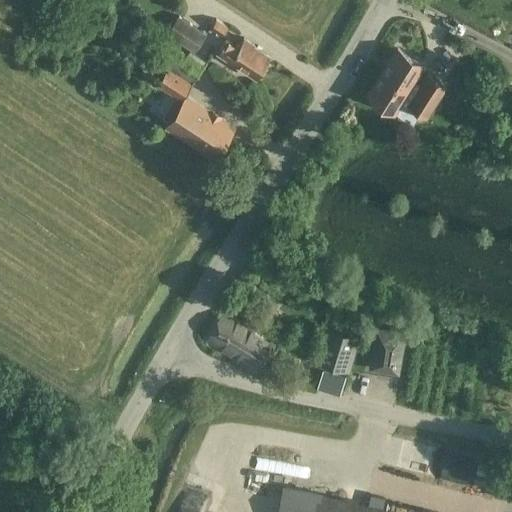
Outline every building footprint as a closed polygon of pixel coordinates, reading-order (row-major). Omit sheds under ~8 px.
[(166,35),(194,53),(207,33),(179,16),(166,35)] [(228,27),(217,19),(211,29),(222,36),(228,27)] [(252,46),(253,44),(243,38),(237,47),(226,40),(217,52),(255,78),(258,74),(261,77),(267,68),(264,66),(269,57),(252,46)] [(140,74),(180,100),(206,61),(189,50),(186,54),(163,39),(140,74)] [(420,84),(414,80),(423,65),(417,61),(397,49),(368,95),(412,124),(420,112),(426,116),(445,86),(427,74),(420,84)] [(456,84),(443,103),(457,113),(471,94),(456,84)] [(187,98),(168,127),(212,156),(231,127),(187,98)] [(222,315),(207,341),(257,371),(273,345),(222,315)] [(350,372),(360,333),(324,324),(314,363),(350,372)] [(370,368),(397,372),(403,335),(377,330),(370,368)] [(394,444),(389,468),(449,479),(450,470),(459,472),(462,457),(394,444)] [(410,511),(406,511),(405,511),(403,511),(322,495),(322,493),(283,485),(276,511),(410,511)] [(200,511),(206,497),(182,488),(173,511),(200,511)] [(369,504),(383,506),(385,497),(371,495),(369,504)]
